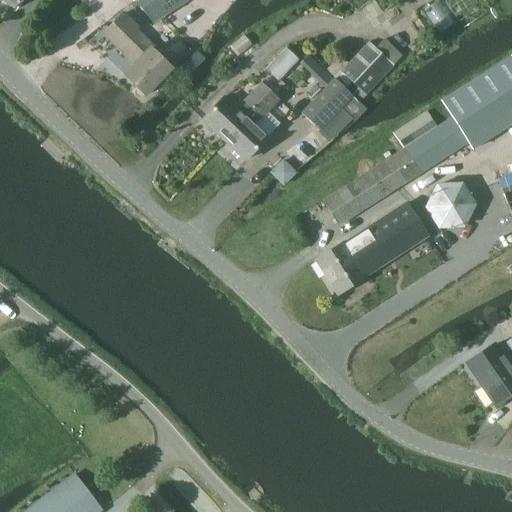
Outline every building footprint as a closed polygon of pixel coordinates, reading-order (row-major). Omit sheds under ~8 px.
[(3,0),(12,9),(20,0),(3,0)] [(145,0),(135,0),(129,4),(145,19),(155,9),(158,12),(169,0),(146,0),(145,0)] [(145,96),(170,70),(158,59),(161,56),(135,30),(137,28),(123,15),(104,34),(135,64),(124,75),(145,96)] [(335,81),(353,97),(360,104),(401,59),(383,41),(374,50),(369,45),(335,81)] [(280,81),(300,60),(286,47),(266,68),(280,81)] [(309,51),(300,62),(325,84),(334,73),(309,51)] [(511,123),(511,66),(507,59),(441,102),(451,119),(437,129),(427,114),(394,136),(403,150),(341,191),(334,181),(317,193),(338,226),(467,143),(471,150),(511,123)] [(302,115),(319,132),(353,97),(335,81),(302,115)] [(225,140),(269,93),(260,85),(244,102),(246,104),(238,113),(224,100),(204,121),(225,140)] [(269,93),(225,140),(246,160),(266,139),(252,126),(260,117),(262,119),(278,102),(269,93)] [(271,110),(280,118),(290,107),(282,99),(271,110)] [(285,156),(271,168),(284,182),(297,170),(285,156)] [(511,217),(511,174),(498,180),(511,217)] [(471,201),(471,200),(470,195),(469,191),(467,188),(464,184),(457,180),(449,178),(442,179),(439,180),(435,183),(432,186),(429,190),(428,194),(427,198),(427,202),(428,207),(431,214),(435,217),(438,220),(442,221),(447,222),(451,222),(456,221),(459,220),(463,216),(466,214),(469,209),(470,205),(471,201)] [(344,243),(316,261),(338,295),(366,277),(364,275),(427,234),(407,204),(345,244),(344,243)] [(481,384),(511,363),(511,338),(506,343),(511,351),(511,354),(504,360),(494,345),(467,364),(481,384)] [(511,363),(481,384),(496,405),(511,394),(511,363)] [(99,511),(102,510),(75,474),(24,511),(99,511)]
